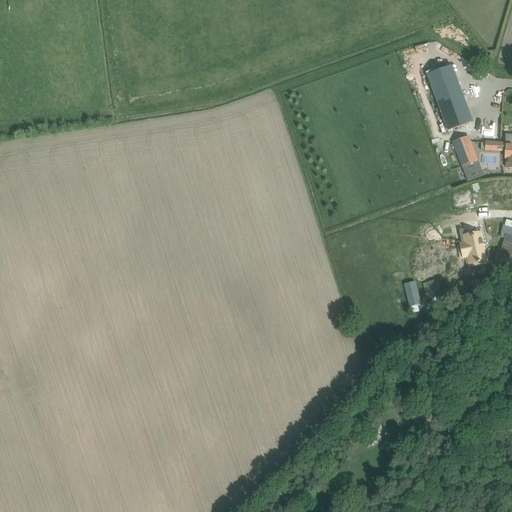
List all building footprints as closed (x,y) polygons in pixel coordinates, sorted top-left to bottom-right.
[(452,65),(427,75),(448,131),(473,122),(452,65)] [(486,142),(485,150),(505,152),(505,159),(506,159),(506,168),(511,167),(511,135),(506,135),(506,143),(486,142)] [(453,143),(462,167),(478,161),(469,137),(453,143)] [(467,171),(470,180),(477,178),(474,169),(467,171)] [(462,219),(423,228),(426,243),(460,235),(463,250),(467,249),(465,242),(464,234),(465,234),(462,219)] [(504,238),(499,258),(510,261),(511,254),(511,221),(506,220),(505,226),(504,226),(501,238),(504,238)] [(463,250),(462,251),(464,262),(470,261),(471,269),(486,266),(486,263),(482,247),(480,239),(465,242),(467,249),(463,250)] [(443,302),(438,280),(423,283),(427,299),(432,298),(433,304),(443,302)] [(420,305),(415,281),(404,284),(409,308),(408,308),(409,314),(420,311),(418,305),(420,305)] [(385,430),(380,424),(370,434),(369,433),(367,436),(367,437),(365,439),(372,447),(382,437),(379,435),(385,430)]
